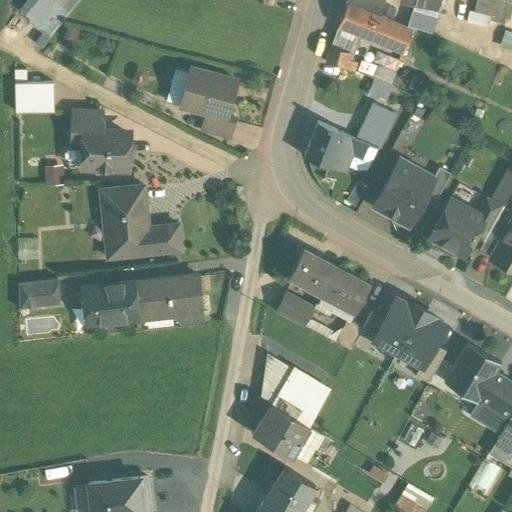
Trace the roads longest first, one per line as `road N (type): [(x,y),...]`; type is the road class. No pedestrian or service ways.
road 1 (residential): [(274,191),(213,511)]
road 2 (residential): [(274,191),(511,326)]
road 3 (residential): [(322,0),(274,191)]
